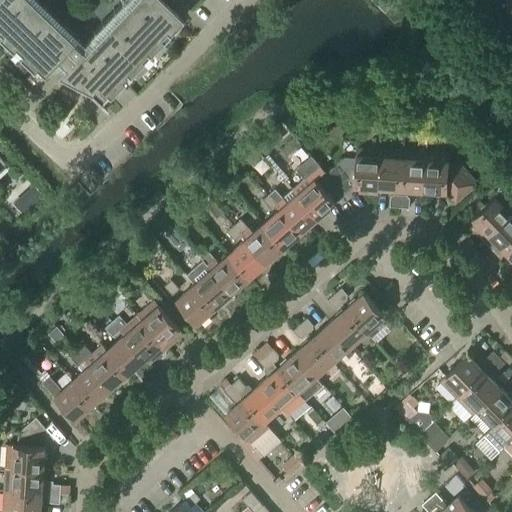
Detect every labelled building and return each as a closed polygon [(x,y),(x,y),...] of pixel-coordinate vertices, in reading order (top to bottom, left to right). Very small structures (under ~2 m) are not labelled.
[(35,66),(42,73),(56,59),(73,41),(77,37),(38,0),(0,0),(0,38),(11,49),(14,46),(20,52),(17,55),(32,69),(35,66)] [(66,69),(101,102),(122,80),(119,77),(125,71),(128,74),(142,59),(139,56),(145,50),(148,53),(162,38),(159,35),(165,29),(168,32),(181,18),(162,0),(123,0),(83,42),(77,37),(73,41),(56,59),(66,69)] [(262,140),(256,146),(263,154),(269,149),(262,140)] [(379,188),(381,150),(357,149),(357,159),(345,158),(328,173),(346,195),(355,187),(365,187),(365,193),(378,194),(379,188)] [(401,189),(404,152),(381,150),(379,188),(401,189)] [(425,191),(427,153),(404,152),(401,189),(425,191)] [(468,173),(461,165),(450,164),(451,155),(427,153),(425,191),(448,192),(457,202),(478,183),(469,173),(468,173)] [(327,174),(311,156),(295,169),(304,179),(292,189),(297,195),(298,194),(319,218),(346,195),(328,173),(327,174)] [(485,238),(511,212),(511,199),(509,196),(511,192),(511,183),(510,182),(501,191),(469,222),(485,238)] [(35,204),(43,198),(34,187),(26,194),(35,204)] [(288,203),(276,189),(269,195),(277,204),(281,209),(302,233),(319,218),(298,194),(297,195),(288,203)] [(269,195),(262,201),(270,210),(277,204),(269,195)] [(400,207),(401,195),(395,195),(392,198),(391,207),(400,207)] [(410,208),(410,199),(408,196),(401,195),(400,207),(410,208)] [(285,248),(302,233),(281,209),(263,224),(285,248)] [(511,212),(485,238),(502,256),(506,251),(511,244),(511,212)] [(253,233),(241,219),(234,226),(241,233),(246,239),(267,263),(285,248),(263,224),(253,233)] [(0,231),(2,234),(11,226),(7,221),(0,227),(0,231)] [(234,226),(227,232),(234,239),(241,233),(234,226)] [(246,239),(229,254),(250,278),(267,263),(246,239)] [(208,264),(215,258),(207,249),(200,255),(208,264)] [(233,293),(250,278),(229,254),(212,269),(233,293)] [(212,269),(208,264),(200,255),(193,262),(205,275),(195,284),(216,308),(233,293),(212,269)] [(173,295),(180,289),(172,280),(165,286),(173,295)] [(198,324),(216,308),(195,284),(177,300),(198,324)] [(151,300),(157,295),(150,287),(145,292),(151,300)] [(343,303),(348,299),(348,295),(342,288),(335,294),(343,303)] [(372,336),(390,320),(365,292),(347,308),(368,332),(372,336)] [(338,307),(343,303),(335,294),(328,300),(334,307),(338,307)] [(160,304),(155,300),(137,316),(141,320),(162,344),(167,340),(171,344),(185,333),(181,328),(160,304)] [(351,346),(368,332),(347,308),(330,322),(351,346)] [(121,330),(128,324),(120,315),(113,321),(121,330)] [(309,333),(313,329),(314,325),(308,318),(301,324),(309,333)] [(141,320),(124,335),(146,359),(150,363),(166,349),(162,344),(141,320)] [(121,330),(113,321),(106,328),(113,337),(121,330)] [(334,362),(351,346),(330,322),(313,338),(334,362)] [(304,338),(309,333),(301,324),(293,331),(299,337),(304,338)] [(128,374),(146,359),(124,335),(107,350),(128,374)] [(317,376),(334,362),(313,338),(296,352),(317,376)] [(97,359),(85,345),(78,351),(86,360),(90,365),(111,389),(128,374),(107,350),(97,359)] [(274,363),(279,359),(279,355),(273,348),(266,354),(274,363)] [(79,367),(86,360),(78,351),(71,358),(79,367)] [(490,367),(500,357),(494,351),(486,359),(486,363),(490,367)] [(296,352),(278,368),(306,400),(324,384),(317,376),(296,352)] [(269,368),(274,363),(266,354),(259,361),(265,367),(269,368)] [(458,398),(485,371),(469,354),(446,376),(441,380),(458,397),(458,398)] [(497,371),(505,363),(500,357),(490,367),(493,371),(497,371)] [(94,404),(111,389),(90,365),(73,380),(94,404)] [(289,415),(306,400),(299,392),(278,368),(261,383),(282,407),(289,415)] [(62,389),(58,385),(45,370),(38,376),(43,382),(76,419),(94,404),(73,380),(62,389)] [(479,410),(502,388),(485,371),(458,398),(474,414),(479,410)] [(240,393),(245,389),(245,385),(239,378),(232,384),(240,393)] [(265,422),(282,407),(261,383),(244,398),(265,422)] [(240,393),(232,384),(225,390),(237,404),(226,414),(242,432),(236,437),(256,460),(281,439),(265,422),(244,398),(240,393)] [(511,398),(502,388),(479,410),(494,425),(494,426),(511,408),(511,398)] [(18,389),(11,396),(15,400),(21,401),(25,397),(18,389)] [(407,400),(398,409),(421,435),(434,422),(435,420),(429,413),(417,411),(407,400)] [(511,408),(494,426),(494,425),(485,434),(500,450),(505,446),(506,447),(511,440),(511,408)] [(46,447),(55,439),(37,417),(19,433),(18,444),(8,444),(6,469),(45,471),(46,447)] [(333,417),(326,422),(336,434),(343,428),(333,417)] [(434,449),(435,451),(449,439),(434,422),(421,435),(434,449)] [(448,467),(457,459),(447,448),(438,456),(448,467)] [(289,474),(302,463),(294,454),(281,465),(289,474)] [(455,462),(468,476),(475,469),(463,456),(455,462)] [(61,495),(61,485),(44,484),(45,471),(6,469),(5,490),(43,493),(49,494),(61,495)] [(482,498),(492,489),(482,478),(472,487),(482,498)] [(41,511),(43,493),(5,490),(3,511),(41,511)] [(249,506),(258,498),(252,491),(243,499),(248,506),(249,506)] [(192,507),(201,499),(195,492),(185,499),(192,507)] [(437,507),(444,501),(436,492),(429,498),(437,507)] [(60,503),(61,495),(49,494),(49,500),(51,503),(60,503)] [(441,511),(473,511),(459,496),(441,511)] [(256,511),(264,506),(258,498),(249,506),(248,506),(241,511),(256,511)] [(429,511),(431,511),(437,507),(429,498),(422,504),(429,511)] [(188,511),(181,503),(171,511),(188,511)]
